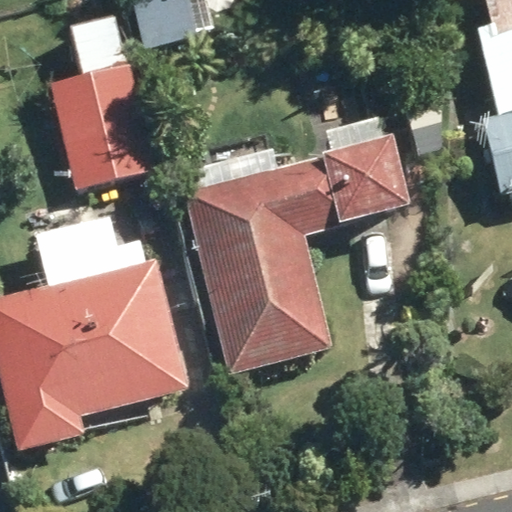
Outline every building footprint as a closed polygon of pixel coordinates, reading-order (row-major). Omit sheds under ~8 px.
[(175,0),(121,0),(139,64),(189,50),(175,0)] [(63,40),(75,89),(123,77),(111,29),(63,40)] [(511,46),(469,57),(488,133),(474,137),(492,211),(511,206),(511,46)] [(127,79),(44,99),(69,203),(152,183),(127,79)] [(398,231),(381,161),(177,211),(222,392),(325,367),(298,256),(398,231)] [(180,408),(150,279),(0,314),(0,427),(10,470),(79,453),(74,433),(180,408)]
